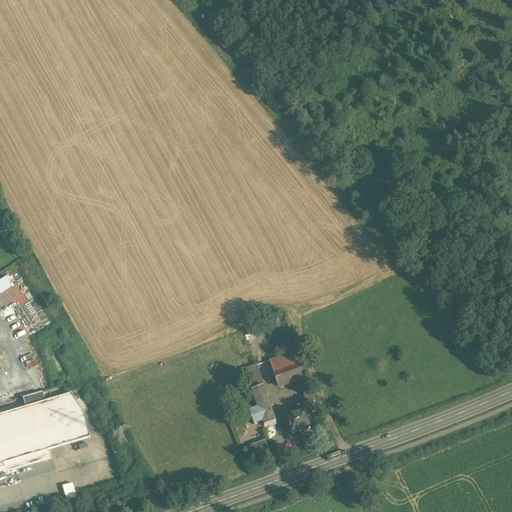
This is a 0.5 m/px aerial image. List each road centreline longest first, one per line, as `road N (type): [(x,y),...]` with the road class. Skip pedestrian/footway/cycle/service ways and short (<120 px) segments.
road 1 (track): [(345,456),(292,320),(392,274),(394,263),(179,0)]
road 2 (secondary): [(511,393),(190,511)]
road 3 (track): [(511,45),(333,168)]
